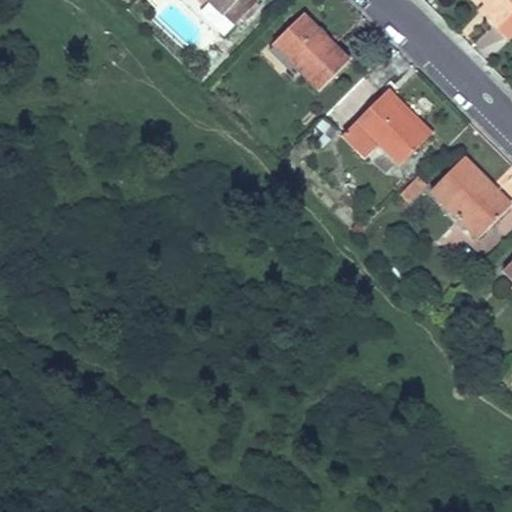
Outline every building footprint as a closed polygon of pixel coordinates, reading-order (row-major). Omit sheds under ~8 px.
[(205,0),(211,5),(201,15),(224,36),(241,19),(256,4),(259,0),(205,0)] [(511,39),(511,0),(480,0),(485,5),(487,6),(490,3),(496,9),(487,18),(511,41),(511,39)] [(496,9),(490,3),(487,6),(485,5),(480,10),(487,18),(496,9)] [(259,7),(256,4),(241,19),(244,23),(259,7)] [(350,62),(303,15),(273,46),(319,93),(350,62)] [(431,135),(387,91),(365,114),(369,118),(388,100),(427,139),(431,135)] [(427,139),(388,100),(369,118),(365,114),(341,138),(364,161),(368,157),(378,147),(395,164),(399,168),(427,139)] [(395,164),(378,147),(368,157),(385,174),(395,164)] [(491,194),(485,188),(489,185),(463,159),(431,191),(479,239),(511,207),(494,190),(491,194)] [(425,185),(417,177),(405,189),(413,197),(425,185)] [(494,190),(489,185),(485,188),(491,194),(494,190)] [(413,197),(405,189),(399,195),(407,203),(413,197)] [(511,262),(503,271),(511,280),(511,262)]
